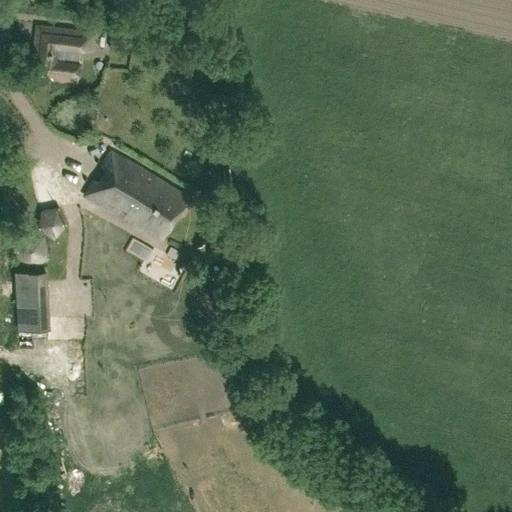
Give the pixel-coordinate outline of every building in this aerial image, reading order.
[(90,44),(91,27),(33,22),(29,72),(34,73),(36,68),(51,70),(52,74),(77,76),(78,58),(54,56),(55,42),(90,44)] [(186,195),(110,148),(100,163),(109,168),(103,179),(93,173),(84,188),(161,236),(186,195)] [(68,189),(76,185),(66,166),(58,171),(68,189)] [(217,252),(207,239),(196,247),(206,261),(217,252)] [(85,341),(85,315),(48,315),(42,269),(18,267),(12,339),(48,340),(85,341)]
